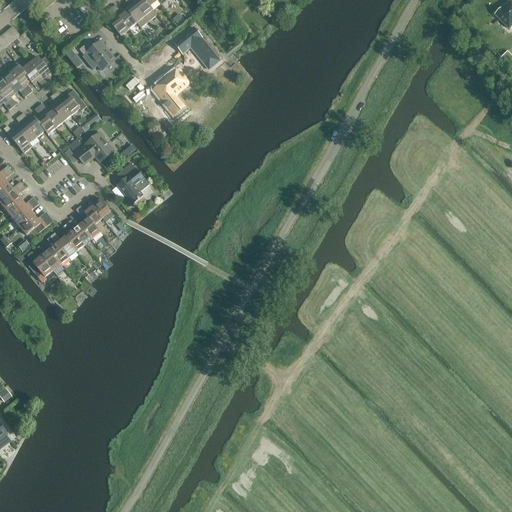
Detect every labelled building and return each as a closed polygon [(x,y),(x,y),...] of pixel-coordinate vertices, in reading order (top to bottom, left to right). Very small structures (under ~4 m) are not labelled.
[(47,9),(39,0),(38,0),(35,3),(42,13),(47,9)] [(47,0),(39,0),(47,9),(51,5),(47,0)] [(137,0),(133,3),(149,22),(157,16),(150,7),(150,8),(143,0),(137,0)] [(501,8),(494,15),(509,30),(511,26),(511,2),(511,1),(507,6),(506,5),(502,9),(501,8)] [(125,10),(137,24),(141,29),(149,22),(133,3),(125,10)] [(125,10),(117,16),(129,31),(137,24),(125,10)] [(129,31),(117,16),(109,23),(121,37),(129,31)] [(13,27),(8,31),(16,40),(20,37),(13,27)] [(174,45),(182,55),(190,48),(209,70),(220,61),(201,39),(202,39),(194,29),(174,45)] [(8,31),(3,35),(11,44),(16,40),(8,31)] [(95,31),(88,37),(92,40),(98,35),(95,31)] [(3,35),(0,37),(0,40),(6,48),(11,44),(3,35)] [(101,44),(102,43),(102,42),(95,48),(90,42),(79,50),(84,57),(88,54),(101,70),(100,71),(101,71),(115,59),(114,60),(101,44)] [(500,59),(511,71),(511,56),(508,52),(500,59)] [(38,58),(30,65),(47,86),(51,83),(45,76),(50,72),(54,69),(45,58),(41,61),(38,58)] [(17,64),(8,71),(29,95),(32,92),(27,85),(30,82),(31,82),(22,71),(17,64)] [(30,65),(22,71),(31,82),(30,82),(33,86),(38,82),(44,89),(47,86),(30,65)] [(154,90),(175,115),(184,107),(175,96),(191,84),(179,70),(154,90)] [(8,71),(1,77),(15,95),(19,91),(25,99),(29,95),(8,71)] [(1,77),(0,77),(0,92),(13,108),(17,105),(11,98),(15,95),(1,77)] [(54,95),(72,116),(79,110),(81,112),(86,108),(73,91),(64,99),(58,91),(54,95)] [(13,108),(0,92),(0,106),(3,104),(9,111),(13,108)] [(52,108),(64,123),(72,116),(54,95),(50,98),(56,105),(52,108)] [(38,108),(56,129),(64,123),(52,108),(48,112),(42,104),(38,108)] [(36,122),(45,132),(48,136),(56,129),(38,108),(35,111),(40,118),(37,121),(36,122)] [(77,137),(101,120),(98,115),(73,132),(77,137)] [(22,127),(18,130),(29,145),(37,139),(25,124),(26,124),(23,121),(20,117),(16,120),(22,127)] [(25,124),(37,139),(45,132),(36,122),(37,121),(34,117),(26,124),(25,124)] [(29,145),(18,130),(10,137),(24,155),(32,148),(29,145)] [(76,155),(84,166),(95,157),(100,163),(100,164),(112,154),(106,146),(109,144),(100,134),(85,146),(86,146),(76,155)] [(77,139),(69,147),(75,154),(84,146),(77,139)] [(149,186),(144,180),(131,164),(117,175),(122,182),(117,186),(133,205),(138,201),(143,197),(140,193),(149,186)] [(0,178),(10,170),(8,167),(2,172),(0,173),(0,178)] [(0,178),(0,191),(9,185),(5,180),(7,178),(13,174),(10,170),(0,178)] [(0,191),(0,203),(1,205),(23,186),(20,183),(15,187),(15,188),(13,190),(9,185),(0,191)] [(1,205),(7,212),(22,201),(18,196),(20,194),(26,190),(23,186),(1,205)] [(99,198),(91,205),(102,219),(108,215),(113,222),(116,219),(99,198)] [(7,212),(13,220),(36,202),(33,199),(27,203),(28,204),(25,206),(22,201),(7,212)] [(13,220),(20,228),(34,217),(30,212),(33,210),(39,205),(36,202),(13,220)] [(76,211),(79,215),(83,212),(94,226),(95,226),(102,219),(91,205),(84,211),(81,207),(76,211)] [(85,221),(81,225),(92,240),(100,233),(95,226),(94,226),(83,212),(79,215),(83,220),(84,219),(85,221)] [(34,217),(20,228),(27,236),(33,231),(37,236),(53,223),(46,214),(40,219),(41,219),(38,221),(34,217)] [(71,221),(67,224),(84,246),(92,240),(81,225),(76,229),(74,227),(75,226),(71,221)] [(70,234),(65,238),(77,253),(84,246),(67,224),(63,228),(67,233),(68,232),(70,234)] [(55,234),(51,237),(69,259),(77,253),(65,238),(60,242),(58,240),(59,239),(55,234)] [(52,248),(49,251),(61,265),(69,259),(51,237),(47,241),(49,243),(49,244),(52,248)] [(7,239),(2,243),(7,248),(12,244),(7,239)] [(22,251),(30,247),(27,240),(19,244),(22,251)] [(39,247),(35,250),(53,272),(61,265),(49,251),(44,255),(42,253),(43,252),(39,247)] [(53,272),(35,250),(31,253),(35,258),(35,259),(37,261),(33,264),(34,266),(30,269),(35,275),(42,283),(46,280),(45,278),(53,272)] [(0,397),(4,402),(12,396),(6,388),(0,392),(0,397)]
